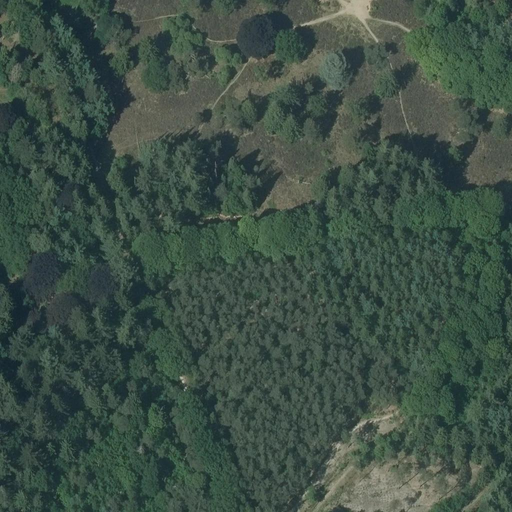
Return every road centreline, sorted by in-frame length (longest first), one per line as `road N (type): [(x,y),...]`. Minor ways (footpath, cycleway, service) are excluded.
road 1 (track): [(138,268),(212,103),(259,44),(291,28),(337,14),(391,22),(467,73),(511,86)]
road 2 (unknown): [(160,342),(34,0)]
road 3 (track): [(461,227),(133,270)]
road 4 (track): [(461,227),(417,161),(387,58),(353,14)]
road 5 (unknown): [(233,511),(160,342)]
road 6 (track): [(29,511),(111,410)]
